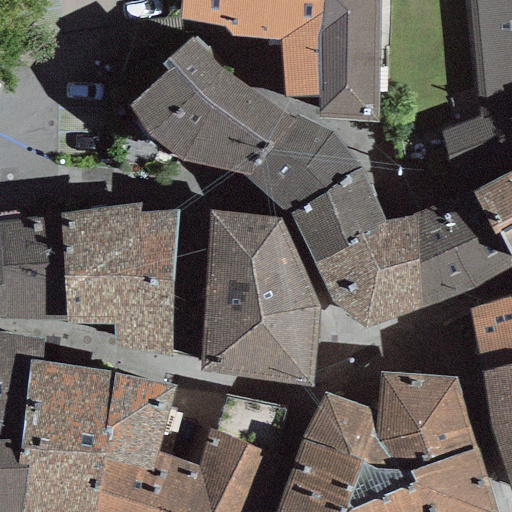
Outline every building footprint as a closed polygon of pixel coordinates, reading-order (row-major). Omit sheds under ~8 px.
[(180,0),(178,13),(226,23),(232,32),(281,35),(284,92),(317,90),(321,0),(180,0)] [(321,0),(317,90),(317,114),(378,120),(380,0),(321,0)] [(511,0),(468,0),(479,115),(484,117),(505,111),(507,117),(511,116),(511,0)] [(220,64),(191,34),(162,58),(169,66),(129,101),(148,130),(181,157),(223,185),(240,168),(293,118),(220,64)] [(479,115),(441,129),(456,185),(511,161),(511,132),(507,117),(505,111),(484,117),(479,115)] [(298,113),(293,118),(240,168),(290,208),(357,162),(330,128),(298,113)] [(384,218),(357,162),(290,208),(313,258),(346,242),(343,236),(384,218)] [(511,165),(472,187),(511,256),(511,165)] [(511,256),(472,187),(469,189),(414,210),(419,306),(474,284),(511,263),(511,256)] [(139,200),(60,212),(64,318),(113,320),(114,345),(169,353),(178,207),(140,208),(139,200)] [(279,215),(210,208),(200,367),(311,383),(319,303),(279,215)] [(414,210),(384,218),(343,236),(346,242),(313,258),(332,298),(367,324),(419,306),(414,210)] [(60,212),(0,219),(0,253),(5,309),(0,309),(0,318),(64,318),(60,212)] [(511,291),(469,305),(481,367),(511,359),(511,291)] [(5,329),(0,329),(0,437),(18,435),(30,357),(39,359),(43,336),(5,329)] [(39,359),(30,357),(18,435),(15,463),(27,463),(18,511),(95,511),(102,455),(150,468),(173,383),(39,359)] [(511,359),(481,367),(488,420),(511,496),(511,359)] [(476,446),(452,373),(379,367),(374,407),(372,431),(411,466),(476,446)] [(372,431),(374,407),(323,389),(299,440),(272,511),(336,511),(346,506),(372,431)] [(286,407),(224,392),(214,432),(206,425),(195,464),(156,449),(150,468),(102,455),(95,511),(254,511),(281,456),(273,453),(286,407)] [(0,511),(18,511),(27,463),(15,463),(18,435),(0,437),(0,511)] [(495,511),(476,446),(411,466),(416,475),(346,506),(336,511),(495,511)]
